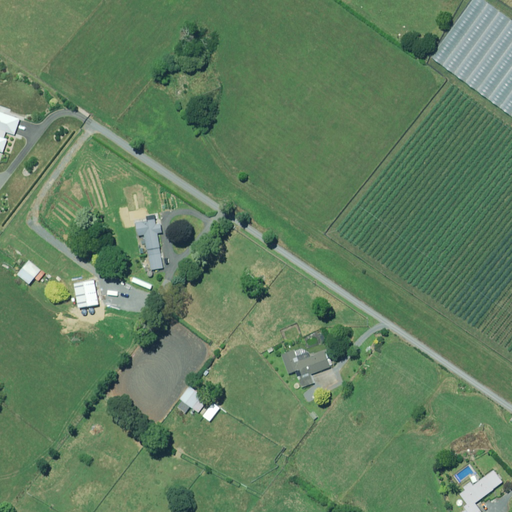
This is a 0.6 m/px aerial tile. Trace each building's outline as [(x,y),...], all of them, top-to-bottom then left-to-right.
[(511,42),(511,18),(486,0),(472,0),(432,55),(478,88),(511,42)] [(511,92),(511,43),(479,89),(502,107),(511,92)] [(511,92),(502,107),(511,113),(511,92)] [(0,154),(4,156),(11,137),(15,139),(23,119),(0,110),(0,154)] [(157,226),(156,220),(138,224),(140,236),(146,235),(153,271),(165,268),(160,247),(161,247),(159,234),(163,233),(162,225),(157,226)] [(42,271),(31,261),(20,275),(31,285),(42,271)] [(327,332),(320,334),(324,343),(330,341),(327,332)] [(332,368),(326,351),(299,361),(296,351),(283,356),(290,375),(301,370),(304,378),(300,380),(303,388),(315,384),(312,375),(332,368)] [(192,388),(183,400),(198,412),(207,399),(192,388)] [(319,418),(314,412),(311,415),(315,421),(319,418)] [(463,511),(482,511),(476,504),(504,483),(495,471),(475,487),(472,483),(465,488),(467,491),(461,495),(469,504),(465,507),(467,509),(463,511)]
